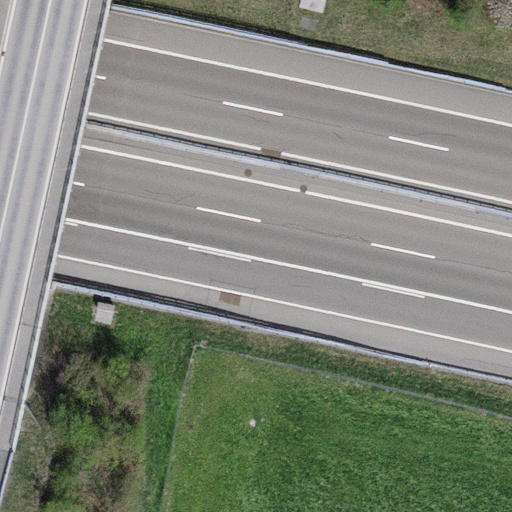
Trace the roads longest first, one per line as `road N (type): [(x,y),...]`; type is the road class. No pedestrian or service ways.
road 1 (motorway): [(511,163),(0,57)]
road 2 (motorway): [(0,170),(511,276)]
road 3 (secondary): [(0,235),(51,0)]
